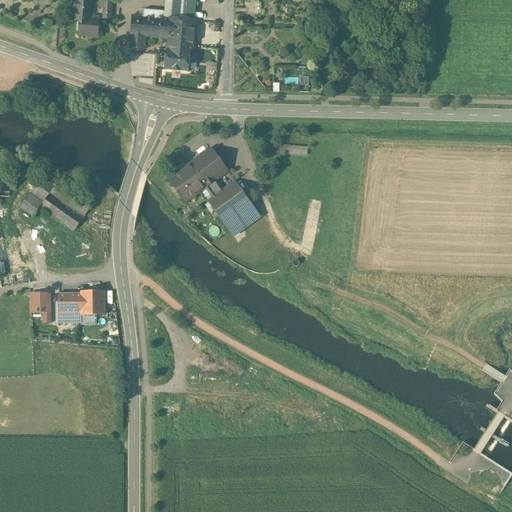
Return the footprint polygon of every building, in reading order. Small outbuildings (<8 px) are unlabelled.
[(91,0),(76,0),(76,1),(75,1),(74,11),(76,11),(75,20),(80,21),(80,19),(88,19),(88,16),(89,17),(90,8),(91,8),(91,0)] [(194,0),(164,0),(163,18),(169,19),(170,18),(194,21),(196,0),(194,0)] [(89,17),(88,16),(88,19),(80,19),(80,21),(79,35),(87,36),(86,37),(96,38),(96,37),(98,37),(99,17),(89,17)] [(163,18),(132,16),(130,36),(131,36),(130,48),(137,49),(144,49),(145,37),(168,39),(195,41),(196,21),(194,21),(170,18),(169,19),(163,18)] [(195,41),(168,39),(167,50),(166,50),(164,70),(193,72),(195,52),(194,52),(195,41)] [(307,155),(308,146),(285,145),(284,153),(307,155)] [(212,149),(168,180),(185,203),(206,188),(205,187),(216,180),(228,171),(212,149)] [(228,171),(216,180),(224,190),(235,182),(228,171)] [(17,178),(0,176),(0,188),(15,190),(17,178)] [(42,177),(21,207),(34,217),(40,207),(49,194),(53,189),(55,186),(42,177)] [(216,180),(205,187),(206,188),(213,198),(224,190),(216,180)] [(213,198),(208,202),(229,231),(236,227),(236,228),(257,212),(235,182),(224,190),(213,198)] [(67,198),(53,189),(49,194),(40,207),(74,231),(84,218),(63,203),(67,198)] [(79,197),(71,191),(67,198),(63,203),(84,218),(95,202),(82,192),(79,197)] [(282,245),(262,232),(253,245),(247,241),(249,239),(244,236),(238,244),(269,265),(282,245)] [(104,292),(82,292),(82,293),(83,313),(83,314),(104,313),(104,292)] [(50,293),(39,294),(39,313),(50,313),(50,293)] [(82,293),(59,294),(59,330),(81,329),(80,313),(83,313),(82,293)]
